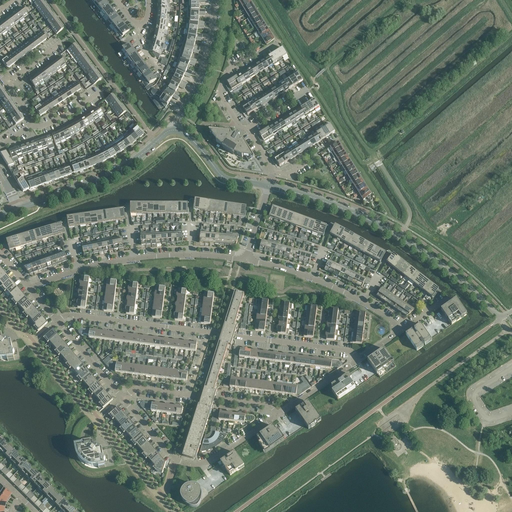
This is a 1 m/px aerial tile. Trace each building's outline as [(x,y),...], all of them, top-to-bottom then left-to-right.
[(38,0),(33,4),(36,8),(44,3),(41,0),(38,0)] [(238,4),(239,6),(241,5),(244,9),(252,4),(249,0),(247,0),(241,4),(240,3),(238,4)] [(98,8),(101,12),(109,5),(106,1),(98,8)] [(40,13),(47,7),(44,3),(36,8),(40,13)] [(244,9),(247,13),(255,8),(252,4),(244,9)] [(101,12),(105,16),(112,10),(109,5),(101,12)] [(23,7),(18,11),(24,18),(28,15),(23,7)] [(40,13),(43,17),(50,12),(47,7),(40,13)] [(255,8),(247,13),(250,18),(257,13),(255,8)] [(105,16),(108,20),(116,14),(112,10),(105,16)] [(14,14),(19,21),(24,18),(18,11),(14,14)] [(43,17),(46,21),(54,16),(50,12),(43,17)] [(247,19),(250,24),(260,18),(257,13),(250,18),(247,19)] [(19,21),(14,14),(10,17),(15,25),(19,21)] [(108,20),(111,24),(119,18),(116,14),(108,20)] [(46,21),(49,26),(57,20),(54,16),(46,21)] [(10,17),(5,21),(11,28),(15,25),(10,17)] [(111,24),(115,29),(123,22),(119,18),(111,24)] [(253,29),(255,27),(263,22),(260,18),(250,24),(253,29)] [(49,26),(53,30),(60,24),(57,20),(49,26)] [(11,28),(5,21),(1,24),(6,31),(11,28)] [(115,29),(118,33),(126,26),(123,22),(115,29)] [(255,27),(258,32),(266,27),(263,22),(255,27)] [(56,35),(63,29),(60,24),(53,30),(56,35)] [(126,26),(118,33),(122,37),(130,31),(126,26)] [(259,38),(261,36),(269,31),(266,27),(258,32),(256,33),(259,38)] [(185,35),(202,39),(203,36),(199,35),(197,35),(197,31),(186,30),(185,35)] [(261,36),(264,41),(272,36),(269,31),(261,36)] [(41,32),(36,35),(42,43),(47,39),(41,32)] [(32,38),(38,46),(42,43),(36,35),(32,38)] [(185,35),(184,41),(195,44),(196,40),(197,41),(202,42),(202,39),(185,35)] [(155,36),(153,41),(165,44),(165,42),(166,38),(164,38),(155,36)] [(272,36),(264,41),(267,46),(275,41),(272,36)] [(32,38),(28,42),(33,49),(38,46),(32,38)] [(153,41),(152,46),(163,49),(163,50),(165,44),(153,41)] [(199,51),(200,48),(196,47),(194,47),(195,44),(184,41),(183,47),(199,51)] [(24,45),(29,52),(33,49),(28,42),(24,45)] [(68,50),(71,54),(78,49),(75,44),(68,50)] [(133,49),(133,48),(130,44),(122,50),(121,51),(121,52),(121,53),(122,53),(122,54),(123,54),(124,54),(125,55),(133,49)] [(29,52),(24,45),(19,48),(25,56),(29,52)] [(152,46),(150,51),(153,52),(153,54),(155,57),(159,58),(160,55),(161,55),(162,53),(162,52),(163,49),(152,46)] [(183,47),(181,52),(192,55),(193,52),(194,53),(199,54),(199,51),(183,47)] [(15,51),(16,53),(20,59),(25,56),(19,48),(15,51)] [(283,48),(278,51),(283,60),(288,57),(283,48)] [(82,53),(78,49),(71,54),(74,59),(82,53)] [(125,55),(129,59),(137,53),(133,49),(125,55)] [(20,59),(16,53),(15,51),(11,55),(16,62),(20,59)] [(278,51),(273,54),(279,63),(283,60),(278,51)] [(191,59),(192,55),(181,52),(179,58),(196,63),(197,60),(193,59),(191,59)] [(74,59),(77,63),(85,57),(82,53),(74,59)] [(129,59),(132,64),(140,57),(137,53),(129,59)] [(279,63),(273,54),(269,57),(274,65),(279,63)] [(11,55),(6,58),(12,66),(12,65),(16,62),(11,55)] [(88,62),(85,57),(77,63),(81,67),(88,62)] [(132,64),(135,68),(143,62),(140,57),(132,64)] [(269,57),(264,60),(269,67),(273,64),(274,66),(274,65),(269,57)] [(12,66),(6,58),(2,61),(8,69),(12,66)] [(66,65),(60,58),(56,61),(61,68),(66,65)] [(179,58),(177,63),(188,67),(189,64),(191,65),(195,66),(196,63),(179,58)] [(269,67),(264,60),(260,62),(264,70),(269,67)] [(56,61),(52,64),(57,72),(61,68),(56,61)] [(81,67),(84,72),(91,66),(88,62),(81,67)] [(135,68),(138,72),(146,66),(143,62),(135,68)] [(260,62),(255,65),(260,73),(264,70),(260,62)] [(187,71),(188,67),(177,63),(175,68),(177,69),(191,75),(192,72),(188,71),(187,71)] [(52,64),(47,67),(53,75),(57,72),(52,64)] [(260,73),(255,65),(250,68),(255,76),(260,73)] [(94,70),(91,66),(84,72),(87,76),(94,70)] [(138,72),(142,77),(150,71),(146,66),(138,72)] [(53,75),(47,67),(43,71),(48,78),(53,75)] [(250,68),(246,71),(250,79),(255,76),(250,68)] [(177,69),(175,75),(183,79),(185,75),(186,76),(190,78),(191,75),(177,69)] [(87,76),(90,80),(98,75),(94,70),(87,76)] [(43,71),(39,74),(44,81),(48,78),(43,71)] [(142,77),(139,79),(142,83),(145,81),(153,75),(150,71),(142,77)] [(250,79),(246,71),(241,74),(246,81),(250,79)] [(303,81),(298,72),(293,75),(298,84),(303,81)] [(39,74),(34,77),(40,85),(44,81),(39,74)] [(241,74),(237,77),(242,85),(242,84),(246,81),(241,74)] [(101,79),(98,75),(90,80),(94,85),(101,79)] [(153,75),(145,81),(148,86),(156,79),(153,75)] [(183,79),(175,75),(172,80),(186,87),(187,84),(183,82),(181,82),(183,79)] [(298,84),(293,75),(288,78),(294,87),(298,84)] [(40,85),(34,77),(30,81),(35,88),(40,85)] [(242,85),(237,77),(227,83),(229,85),(226,86),(230,93),(242,85)] [(294,87),(288,78),(284,81),(289,89),(294,87)] [(172,80),(170,85),(177,90),(179,86),(180,88),(184,90),(186,87),(172,80)] [(283,80),(279,83),(280,85),(285,92),(289,89),(284,81),(283,80)] [(71,85),(76,93),(81,89),(76,82),(71,85)] [(66,88),(72,96),(76,93),(71,85),(66,88)] [(177,90),(170,85),(167,90),(179,98),(181,95),(177,93),(176,93),(177,90)] [(280,85),(276,88),(280,95),(285,92),(280,85)] [(62,91),(67,98),(72,96),(66,88),(62,91)] [(176,103),(171,100),(161,93),(153,88),(152,91),(151,92),(152,93),(153,95),(154,95),(155,95),(156,95),(157,95),(162,98),(160,100),(163,102),(162,104),(163,106),(166,108),(170,102),(171,103),(174,106),(176,103)] [(164,88),(161,93),(171,100),(173,97),(174,98),(178,101),(179,98),(167,90),(164,88)] [(280,95),(276,88),(271,91),(275,98),(280,95)] [(57,94),(62,101),(67,98),(62,91),(57,94)] [(275,98),(271,91),(266,94),(271,101),(275,98)] [(53,97),(58,104),(62,101),(57,94),(53,97)] [(109,104),(116,99),(113,94),(105,100),(109,104)] [(271,101),(266,94),(262,96),(266,104),(271,101)] [(266,104),(262,96),(257,99),(262,107),(266,104)] [(3,107),(11,102),(8,97),(0,102),(3,107)] [(48,100),(53,107),(58,104),(53,97),(48,100)] [(251,100),(252,101),(257,109),(262,107),(257,99),(256,97),(251,100)] [(109,104),(112,109),(119,103),(116,99),(109,104)] [(315,99),(310,102),(315,111),(320,108),(315,99)] [(44,103),(49,110),(53,107),(48,100),(44,103)] [(257,109),(252,101),(247,104),(252,112),(257,109)] [(6,111),(14,106),(11,102),(3,107),(6,111)] [(305,105),(311,114),(315,111),(310,102),(305,105)] [(39,106),(45,114),(45,113),(49,110),(44,103),(39,106)] [(112,109),(115,113),(122,107),(119,103),(112,109)] [(252,112),(247,104),(240,109),(244,115),(246,113),(248,115),(252,112)] [(305,105),(301,108),(306,117),(311,114),(305,105)] [(9,116),(17,111),(14,106),(6,111),(9,116)] [(35,109),(40,117),(45,114),(39,106),(35,109)] [(118,117),(126,112),(122,107),(115,113),(118,117)] [(104,115),(98,108),(94,111),(99,118),(104,115)] [(296,111),(301,118),(305,116),(306,117),(301,108),(296,111)] [(12,120),(20,115),(20,114),(20,115),(17,111),(9,116),(12,120)] [(89,114),(95,122),(96,124),(101,120),(99,118),(94,111),(89,114)] [(296,111),(292,114),(296,121),(301,118),(296,111)] [(95,122),(89,114),(85,117),(90,125),(95,122)] [(287,117),(292,124),(296,121),(292,114),(287,117)] [(16,125),(24,119),(20,115),(12,120),(16,125)] [(85,117),(80,120),(85,128),(90,125),(85,117)] [(287,117),(282,120),(287,127),(288,129),(293,126),(292,124),(287,117)] [(85,128),(80,120),(76,123),(80,131),(85,128)] [(287,127),(282,120),(278,122),(283,130),(287,127)] [(278,122),(273,125),(278,133),(280,135),(282,134),(281,132),(283,131),(283,130),(278,122)] [(80,131),(76,123),(71,126),(75,134),(80,131)] [(335,132),(330,123),(325,126),(330,135),(335,132)] [(135,125),(130,129),(139,139),(143,135),(143,134),(135,125)] [(278,133),(273,125),(269,128),(274,137),(274,136),(274,135),(278,133)] [(71,126),(66,128),(70,137),(75,134),(71,126)] [(330,135),(325,126),(320,129),(326,138),(330,135)] [(70,137),(66,128),(61,131),(65,139),(70,137)] [(269,128),(264,131),(269,139),(274,137),(269,128)] [(130,129),(126,132),(127,133),(134,142),(139,139),(130,129)] [(326,138),(320,129),(316,132),(321,141),(326,138)] [(61,131),(57,133),(60,142),(65,139),(61,131)] [(241,142),(238,138),(239,136),(237,134),(235,137),(231,136),(231,133),(230,133),(211,131),(211,132),(210,138),(216,138),(217,140),(216,142),(221,144),(220,146),(237,157),(238,155),(242,158),(243,156),(245,156),(248,161),(253,158),(254,158),(243,141),(243,140),(241,142)] [(269,139),(264,131),(259,134),(261,136),(258,138),(262,144),(269,139)] [(321,141),(316,132),(316,134),(312,136),(317,144),(321,141)] [(60,142),(57,133),(51,135),(55,144),(60,142)] [(122,136),(130,146),(134,142),(127,133),(122,136)] [(53,145),(50,136),(45,138),(48,147),(53,145)] [(122,136),(118,139),(125,149),(130,146),(122,136)] [(317,144),(312,136),(308,139),(312,146),(317,144)] [(302,140),(303,142),(307,149),(312,146),(308,139),(306,137),(302,140)] [(48,147),(45,138),(39,140),(43,148),(48,147)] [(114,142),(120,152),(125,149),(118,139),(114,142)] [(43,148),(39,140),(34,142),(38,150),(43,148)] [(38,153),(38,150),(34,142),(29,143),(32,152),(33,154),(38,153)] [(115,155),(120,152),(114,142),(109,145),(115,155)] [(296,142),(292,144),(292,145),(298,155),(303,152),(298,145),(296,142)] [(307,149),(303,142),(298,145),(303,152),(307,149)] [(341,147),(338,142),(328,149),(331,154),(341,147)] [(32,152),(29,143),(24,145),(27,154),(32,152)] [(27,154),(24,145),(19,147),(22,156),(27,154)] [(106,150),(110,158),(115,155),(109,145),(104,148),(106,150)] [(292,145),(288,148),(289,151),(294,158),(298,155),(292,145)] [(23,159),(22,156),(19,147),(14,149),(18,160),(23,159)] [(341,147),(331,154),(334,158),(344,152),(341,147)] [(288,148),(283,151),(284,152),(289,161),(294,158),(289,151),(288,148)] [(18,160),(14,149),(9,151),(13,162),(18,160)] [(95,152),(96,155),(100,163),(105,161),(101,152),(99,149),(95,152)] [(106,150),(101,152),(105,161),(110,158),(106,150)] [(0,154),(12,175),(18,171),(6,152),(0,154)] [(279,155),(285,164),(289,161),(284,152),(279,155)] [(337,163),(339,161),(347,156),(344,152),(334,158),(337,163)] [(100,163),(96,155),(91,157),(95,166),(100,163)] [(285,164),(279,155),(272,160),(276,166),(278,164),(280,167),(285,164)] [(80,158),(84,170),(90,168),(86,159),(85,156),(80,158)] [(339,161),(342,166),(350,161),(347,156),(339,161)] [(91,157),(86,159),(90,168),(95,166),(91,157)] [(80,158),(75,160),(79,172),(84,170),(80,158)] [(74,173),(79,172),(75,160),(70,162),(74,173)] [(342,166),(345,171),(353,166),(350,161),(342,166)] [(63,168),(66,176),(71,174),(68,166),(63,168)] [(345,171),(348,175),(356,170),(353,166),(345,171)] [(58,170),(61,178),(66,176),(63,168),(58,170)] [(53,171),(56,180),(61,178),(58,170),(53,171)] [(348,175),(351,180),(359,175),(356,170),(348,175)] [(18,171),(12,175),(23,192),(29,190),(18,171)] [(47,173),(51,182),(56,180),(53,171),(47,173)] [(41,172),(36,174),(40,186),(46,184),(42,175),(41,172)] [(47,173),(42,175),(46,184),(51,182),(47,173)] [(36,174),(31,176),(35,187),(40,186),(36,174)] [(351,180),(354,184),(361,180),(359,175),(351,180)] [(31,176),(26,178),(30,189),(35,187),(31,176)] [(356,189),(364,184),(361,180),(354,184),(356,189)] [(359,193),(359,194),(367,189),(364,184),(356,189),(359,193)] [(360,195),(362,198),(370,193),(367,189),(359,194),(360,195)] [(372,197),(372,196),(370,193),(362,198),(364,201),(367,199),(368,200),(369,201),(370,201),(371,202),(372,202),(373,201),(373,200),(373,199),(372,198),(372,197)] [(269,210),(267,216),(275,219),(278,210),(272,208),(272,211),(269,210)] [(283,212),(278,210),(275,219),(280,221),(283,212)] [(283,212),(280,221),(286,223),(289,214),(283,212)] [(294,216),(289,214),(286,223),(291,225),(294,216)] [(294,216),(291,225),(296,227),(300,218),(294,216)] [(300,218),(296,227),(302,229),(305,220),(300,218)] [(310,222),(305,220),(302,229),(307,231),(310,222)] [(310,222),(307,231),(313,233),(316,224),(310,222)] [(321,226),(316,224),(313,233),(318,235),(321,226)] [(57,227),(59,236),(65,234),(62,225),(57,227)] [(321,226),(318,235),(324,237),(327,228),(321,226)] [(335,237),(340,229),(335,226),(330,234),(335,237)] [(51,228),(54,237),(59,236),(57,227),(51,228)] [(46,230),(48,239),(54,237),(51,228),(46,230)] [(345,232),(340,229),(335,237),(340,240),(345,232)] [(35,233),(37,242),(43,241),(41,232),(35,233)] [(345,243),(350,235),(345,232),(340,240),(345,243)] [(29,235),(32,244),(37,242),(35,233),(29,235)] [(24,237),(26,246),(32,244),(29,235),(24,237)] [(355,237),(350,235),(345,243),(350,246),(355,237)] [(231,236),(231,245),(236,246),(239,236),(231,236)] [(18,238),(21,247),(26,246),(24,237),(18,238)] [(355,237),(350,246),(355,248),(360,240),(355,237)] [(13,240),(15,249),(21,247),(18,238),(13,240)] [(267,242),(265,251),(270,253),(273,241),(268,239),(267,242)] [(5,246),(10,251),(15,249),(13,240),(7,242),(8,245),(5,246)] [(267,242),(259,240),(258,244),(261,245),(260,250),(265,251),(267,242)] [(273,241),(270,253),(275,254),(277,245),(278,242),(273,240),(273,241)] [(360,240),(355,248),(360,251),(365,243),(360,240)] [(370,246),(365,243),(360,251),(365,254),(370,246)] [(370,246),(365,254),(370,257),(375,249),(370,246)] [(297,250),(294,260),(299,261),(302,251),(303,249),(298,248),(297,250)] [(380,251),(375,249),(370,257),(375,259),(380,251)] [(59,253),(63,262),(68,261),(64,251),(59,253)] [(380,251),(375,259),(381,262),(385,254),(380,251)] [(54,255),(58,264),(63,262),(59,253),(54,255)] [(50,257),(53,266),(58,264),(54,255),(50,257)] [(391,266),(397,259),(392,255),(387,262),(391,266)] [(45,258),(48,267),(53,266),(50,257),(45,258)] [(40,260),(43,269),(48,267),(45,258),(40,260)] [(402,262),(397,259),(391,266),(396,270),(402,262)] [(35,262),(38,271),(43,269),(40,260),(35,262)] [(330,272),(334,263),(329,261),(325,270),(330,272)] [(30,264),(34,273),(38,271),(35,262),(30,264)] [(400,273),(406,266),(402,262),(396,270),(400,273)] [(334,274),(338,265),(334,263),(330,272),(334,274)] [(338,265),(334,274),(339,276),(343,267),(344,265),(340,263),(338,265)] [(23,266),(30,274),(34,273),(30,264),(23,266)] [(343,267),(339,276),(343,278),(348,270),(349,267),(344,265),(343,267)] [(411,269),(406,266),(400,273),(405,277),(411,269)] [(409,280),(415,273),(411,269),(405,277),(409,280)] [(348,281),(352,272),(348,270),(343,278),(348,281)] [(352,272),(348,281),(353,283),(357,274),(352,272)] [(414,284),(420,276),(415,273),(409,280),(414,284)] [(357,274),(353,283),(357,285),(361,276),(357,274)] [(2,287),(11,280),(7,275),(0,281),(0,282),(3,286),(1,287),(2,287)] [(361,276),(357,285),(362,287),(366,279),(361,276)] [(424,280),(420,276),(414,284),(418,287),(424,280)] [(5,292),(15,284),(11,280),(2,287),(2,288),(3,287),(6,291),(5,292)] [(423,291),(429,283),(424,280),(418,287),(423,291)] [(433,287),(429,283),(423,291),(427,294),(433,287)] [(10,296),(18,289),(15,284),(5,292),(6,292),(7,291),(10,295),(10,296)] [(433,287),(427,294),(432,298),(437,294),(436,293),(438,290),(433,287)] [(382,288),(377,295),(377,296),(381,299),(387,291),(382,288)] [(13,301),(22,293),(18,289),(10,296),(10,295),(14,299),(13,300),(13,301)] [(236,322),(243,298),(244,294),(240,293),(240,292),(235,291),(235,292),(226,319),(236,322)] [(381,299),(386,302),(391,294),(387,291),(381,299)] [(16,305),(26,297),(22,293),(13,301),(14,300),(17,304),(16,305)] [(391,294),(386,302),(390,305),(395,297),(391,294)] [(21,309),(29,302),(26,297),(16,305),(17,305),(18,304),(21,308),(21,309)] [(390,305),(394,308),(400,299),(395,297),(390,305)] [(400,299),(394,308),(398,310),(404,302),(400,299)] [(456,300),(454,302),(441,310),(452,326),(467,315),(456,300)] [(24,314),(33,306),(29,302),(21,309),(22,308),(25,312),(24,314)] [(398,310),(402,313),(408,305),(404,302),(398,310)] [(408,305),(402,313),(407,316),(416,311),(408,305)] [(28,318),(37,310),(33,306),(24,314),(25,313),(28,317),(27,318),(28,318)] [(32,322),(40,315),(37,310),(28,318),(29,317),(32,321),(32,322)] [(35,327),(44,319),(40,315),(32,322),(33,321),(36,325),(35,327)] [(39,331),(48,324),(44,319),(35,327),(36,326),(39,330),(38,331),(39,331)] [(226,319),(223,328),(222,333),(233,336),(234,336),(239,322),(238,322),(236,322),(226,319)] [(432,341),(431,340),(421,325),(414,329),(418,334),(416,336),(412,330),(406,335),(417,351),(423,347),(422,345),(424,343),(426,345),(432,341)] [(21,359),(19,348),(18,342),(12,343),(12,342),(11,343),(11,341),(10,340),(9,339),(9,338),(8,338),(7,337),(6,337),(5,337),(4,337),(2,337),(2,336),(0,327),(0,361),(1,362),(2,362),(3,362),(5,362),(6,362),(7,362),(8,362),(21,359)] [(52,327),(42,335),(44,337),(54,330),(52,327)] [(89,338),(94,339),(95,329),(94,329),(93,330),(90,330),(82,329),(81,329),(80,329),(79,330),(79,331),(79,332),(79,333),(83,337),(85,336),(89,337),(89,338)] [(54,330),(48,336),(44,338),(45,339),(46,338),(49,342),(48,343),(58,335),(54,330)] [(221,335),(218,347),(227,350),(230,350),(229,351),(230,351),(234,336),(233,336),(222,333),(221,335)] [(61,339),(58,335),(48,343),(49,343),(50,342),(53,346),(53,347),(61,339)] [(65,344),(61,339),(53,347),(53,346),(57,350),(56,351),(65,344)] [(69,348),(65,344),(56,351),(56,352),(57,351),(60,355),(59,356),(69,348)] [(218,347),(205,387),(217,391),(219,387),(218,386),(218,387),(216,386),(227,350),(218,347)] [(72,352),(69,348),(59,356),(60,356),(61,355),(64,359),(64,360),(72,352)] [(368,361),(377,374),(377,375),(377,374),(380,378),(396,367),(394,363),(384,349),(368,361)] [(67,365),(76,357),(72,352),(64,360),(64,359),(68,363),(67,364),(67,365)] [(120,373),(121,373),(122,364),(112,363),(110,361),(112,359),(112,358),(110,356),(103,362),(112,372),(113,371),(118,372),(120,373)] [(80,361),(76,357),(67,365),(68,364),(71,368),(70,369),(80,361)] [(327,359),(326,368),(331,369),(331,367),(337,368),(338,369),(341,367),(342,366),(342,365),(342,364),(342,363),(341,362),(340,362),(329,361),(328,359),(327,359)] [(83,366),(80,361),(70,369),(71,369),(72,368),(75,372),(75,373),(83,366)] [(87,370),(83,366),(75,373),(76,372),(79,376),(78,378),(87,370)] [(82,382),(91,374),(87,370),(78,378),(79,377),(82,381),(81,382),(82,382)] [(94,379),(91,374),(82,382),(83,381),(86,385),(86,386),(94,379)] [(332,392),(338,400),(355,388),(350,380),(352,378),(349,374),(331,386),(334,390),(332,392)] [(98,383),(94,379),(86,386),(87,385),(90,389),(89,391),(98,383)] [(300,395),(311,388),(306,381),(300,385),(298,385),(297,386),(296,386),(292,386),(291,395),(292,395),(294,394),(299,395),(300,395)] [(102,387),(98,383),(89,391),(90,390),(93,394),(92,395),(93,395),(102,387)] [(105,392),(102,387),(93,395),(94,394),(98,398),(97,399),(105,392)] [(215,399),(217,391),(205,387),(202,397),(204,397),(214,401),(215,399)] [(109,396),(105,392),(97,399),(98,398),(101,402),(100,404),(109,396)] [(113,401),(109,396),(100,404),(101,403),(104,407),(103,408),(104,408),(113,401)] [(204,397),(202,397),(199,406),(210,410),(211,410),(214,401),(204,397)] [(141,407),(144,410),(145,410),(144,410),(146,409),(151,409),(151,411),(156,412),(158,403),(157,403),(155,404),(153,403),(144,402),(143,402),(142,402),(142,403),(141,403),(141,404),(141,405),(141,406),(141,407)] [(296,411),(309,430),(322,421),(308,402),(296,411)] [(193,426),(203,430),(210,410),(199,406),(193,426)] [(113,420),(123,412),(119,407),(110,415),(110,416),(111,415),(114,419),(113,420)] [(215,434),(216,433),(216,431),(218,410),(213,410),(211,432),(210,434),(209,435),(207,435),(205,435),(204,440),(206,440),(209,440),(211,439),(213,438),(214,437),(214,436),(215,434)] [(118,424),(126,416),(123,412),(113,420),(114,420),(115,419),(118,423),(118,424)] [(251,423),(254,421),(254,420),(255,420),(255,419),(255,418),(255,417),(254,417),(254,416),(253,416),(243,415),(242,413),(240,413),(239,423),(244,423),(245,421),(250,422),(250,423),(251,423)] [(121,428),(130,421),(126,416),(118,424),(118,423),(122,427),(121,428)] [(124,433),(134,425),(130,421),(121,428),(121,429),(122,428),(125,432),(124,433)] [(129,437),(137,429),(134,425),(124,433),(125,433),(126,432),(129,436),(129,437)] [(194,460),(203,430),(193,426),(183,457),(194,460)] [(266,453),(285,440),(278,430),(276,431),(273,426),(257,438),(260,442),(259,443),(266,453)] [(137,429),(129,437),(130,436),(133,440),(132,441),(132,442),(141,434),(137,429)] [(214,436),(214,437),(221,443),(223,442),(224,440),(225,439),(226,437),(227,436),(228,434),(216,433),(215,434),(214,436)] [(141,434),(132,442),(133,441),(136,445),(135,446),(145,438),(141,434)] [(114,466),(115,466),(111,448),(102,450),(101,448),(101,447),(101,446),(100,446),(100,445),(99,444),(98,444),(97,444),(97,443),(96,443),(95,443),(93,444),(93,443),(92,437),(74,440),(74,441),(76,453),(76,454),(77,455),(77,457),(78,458),(78,459),(79,460),(80,461),(80,462),(81,463),(82,464),(83,464),(84,465),(85,466),(86,467),(87,467),(88,468),(89,468),(90,468),(92,469),(93,469),(94,469),(95,469),(97,469),(98,469),(99,469),(114,466)] [(211,439),(209,440),(211,449),(211,450),(213,449),(212,450),(211,449),(215,446),(215,447),(215,448),(221,443),(214,437),(213,438),(211,439)] [(145,438),(135,446),(136,446),(137,445),(140,449),(140,450),(148,443),(145,438)] [(398,442),(398,441),(397,440),(396,440),(395,439),(394,439),(393,440),(392,440),(391,441),(391,442),(390,443),(390,444),(390,445),(391,445),(391,446),(392,447),(393,448),(394,449),(394,450),(395,451),(396,451),(396,452),(397,452),(398,452),(399,451),(400,451),(401,450),(401,449),(402,448),(402,447),(401,446),(401,445),(400,444),(399,444),(399,443),(399,442),(398,442)] [(200,452),(202,452),(204,452),(206,451),(207,451),(209,450),(211,450),(211,449),(209,440),(206,440),(204,440),(200,452)] [(148,443),(140,450),(141,449),(144,453),(143,455),(152,447),(148,443)] [(7,445),(1,452),(7,458),(14,451),(13,450),(13,451),(7,445)] [(152,447),(143,455),(144,454),(147,458),(146,459),(147,459),(156,451),(152,447)] [(14,451),(7,458),(13,464),(20,457),(14,451)] [(156,451),(147,459),(148,458),(152,462),(151,463),(159,456),(156,451)] [(235,453),(228,457),(221,462),(230,476),(245,467),(235,453)] [(159,456),(151,463),(152,462),(155,466),(154,468),(163,460),(159,456)] [(20,457),(13,464),(19,470),(26,463),(20,457)] [(163,473),(166,463),(163,460),(154,468),(155,467),(157,470),(159,472),(162,472),(162,473),(163,473)] [(26,463),(19,470),(26,476),(32,469),(26,463)] [(32,469),(26,476),(32,482),(39,475),(38,475),(32,469)] [(39,475),(32,482),(38,488),(45,481),(39,476),(39,475)] [(45,481),(38,488),(44,494),(51,487),(50,487),(45,481)] [(181,495),(181,496),(181,497),(182,498),(182,499),(182,500),(183,501),(184,502),(185,503),(185,504),(186,505),(187,505),(188,506),(189,506),(190,507),(192,507),(193,508),(194,508),(195,508),(196,508),(197,508),(197,507),(198,507),(199,506),(200,505),(200,504),(201,504),(201,503),(201,502),(201,501),(202,501),(202,500),(202,499),(202,497),(202,496),(202,495),(202,494),(202,493),(202,492),(201,491),(201,489),(200,489),(200,488),(199,487),(197,486),(196,485),(196,484),(195,483),(193,483),(192,483),(191,483),(189,484),(188,484),(187,484),(187,485),(186,485),(185,486),(184,487),(183,488),(183,489),(182,489),(182,490),(181,491),(181,492),(181,493),(181,494),(181,495)] [(10,498),(9,497),(10,496),(8,493),(9,492),(4,487),(0,493),(0,495),(8,501),(10,498)] [(48,498),(42,504),(44,506),(50,500),(57,494),(51,488),(51,487),(44,494),(48,498)] [(57,494),(50,500),(57,506),(63,499),(57,494)] [(8,501),(0,495),(0,502),(5,504),(6,503),(7,504),(8,501)] [(63,499),(57,506),(62,511),(63,511),(69,506),(63,500),(64,500),(63,499)]
